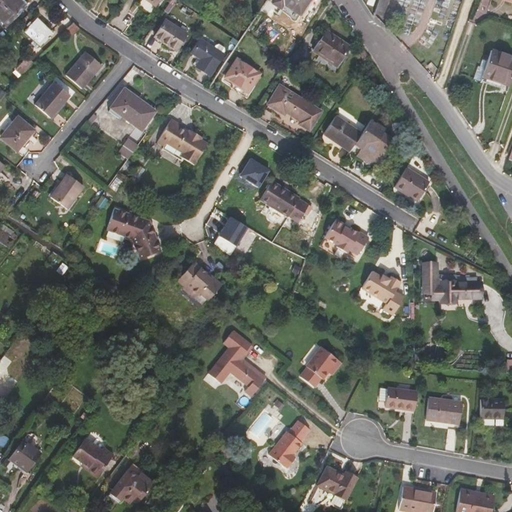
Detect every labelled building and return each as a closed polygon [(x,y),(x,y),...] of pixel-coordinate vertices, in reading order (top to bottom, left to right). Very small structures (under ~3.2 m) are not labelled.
[(0,0),(0,18),(6,25),(28,4),(24,0),(0,0)] [(309,0),(274,0),(272,3),(280,8),(283,4),(300,15),(309,0)] [(382,16),(385,8),(377,5),(374,13),(382,16)] [(38,17),(24,31),(40,47),(54,32),(38,17)] [(186,34),(165,20),(154,37),(175,51),(186,34)] [(73,35),(79,29),(73,22),(67,28),(73,35)] [(336,67),(351,47),(326,30),(312,51),(336,67)] [(210,75),(222,54),(200,40),(192,52),(202,59),(197,66),(210,75)] [(509,86),(511,76),(511,56),(491,49),(481,77),(509,86)] [(85,52),(65,75),(81,89),(101,65),(85,52)] [(20,77),(33,63),(26,57),(13,71),(20,77)] [(258,74),(236,60),(225,77),(247,92),(258,74)] [(54,82),(34,105),(50,118),(70,95),(54,82)] [(321,111),(279,85),(267,104),(284,114),(285,112),(300,121),(299,123),(310,130),(321,111)] [(124,88),(110,108),(141,130),(155,111),(124,88)] [(90,118),(99,125),(97,116),(94,113),(90,118)] [(338,117),(336,116),(323,134),(349,152),(354,144),(361,133),(351,125),(353,121),(341,113),(338,117)] [(17,117),(0,137),(16,151),(34,130),(17,117)] [(97,128),(99,125),(90,118),(87,121),(97,128)] [(170,119),(157,142),(165,147),(163,149),(177,158),(179,156),(194,165),(207,143),(201,139),(202,137),(189,129),(187,132),(176,125),(177,123),(170,119)] [(374,164),(391,139),(383,133),(385,130),(370,119),(361,133),(354,144),(361,149),(356,156),(369,164),(371,161),(374,164)] [(122,145),(132,152),(137,146),(125,138),(121,144),(122,145)] [(128,159),(132,152),(122,145),(117,152),(128,159)] [(145,169),(141,166),(134,175),(138,179),(145,169)] [(417,202),(430,182),(407,167),(394,187),(417,202)] [(67,174),(50,197),(66,209),(83,186),(67,174)] [(115,191),(122,182),(116,177),(109,187),(115,191)] [(272,181),(270,182),(285,192),(286,190),(272,181)] [(270,182),(260,200),(287,217),(288,216),(298,222),(308,205),(299,199),(299,198),(286,190),(285,192),(270,182)] [(114,209),(106,230),(132,239),(139,259),(161,251),(149,221),(140,218),(128,214),(114,209)] [(240,223),(223,212),(211,231),(228,242),(240,223)] [(356,232),(333,219),(322,237),(334,244),(333,246),(344,252),(346,249),(355,254),(366,237),(356,231),(356,232)] [(2,224),(0,226),(0,241),(9,248),(17,236),(12,233),(13,232),(2,224)] [(436,297),(441,297),(441,302),(455,302),(455,297),(481,297),(480,283),(455,283),(455,281),(441,281),(441,285),(436,285),(436,261),(423,262),(423,291),(436,291),(436,297)] [(193,262),(177,280),(183,286),(185,284),(197,295),(199,293),(207,300),(220,287),(205,273),(206,273),(193,262)] [(206,273),(205,273),(220,287),(222,285),(207,271),(206,273)] [(398,280),(387,275),(386,279),(378,276),(378,278),(368,273),(361,290),(378,298),(377,299),(387,303),(384,310),(394,314),(403,294),(394,290),(398,280)] [(194,298),(197,295),(185,284),(183,286),(182,287),(194,298)] [(220,383),(230,371),(248,386),(244,391),(251,397),(264,380),(239,360),(241,357),(251,345),(233,331),(223,343),(229,347),(208,374),(220,383)] [(243,359),(248,353),(247,352),(252,346),(251,345),(241,357),(243,359)] [(321,347),(306,367),(307,367),(300,377),(313,387),(321,378),(322,379),(327,372),(331,367),(335,370),(341,363),(321,347)] [(241,357),(239,360),(264,380),(267,377),(243,359),(241,357)] [(208,374),(204,379),(216,389),(220,384),(208,374)] [(386,389),(380,388),(378,401),(385,402),(386,389)] [(385,402),(384,407),(414,411),(417,391),(387,388),(386,389),(385,402)] [(428,398),(425,420),(459,424),(461,402),(428,398)] [(480,399),(480,418),(495,418),(503,418),(503,400),(480,399)] [(286,431),(268,455),(283,466),(283,465),(287,468),(295,457),(292,454),(302,443),(300,442),(310,430),(298,420),(288,432),(286,431)] [(85,438),(72,457),(82,463),(87,467),(85,469),(97,477),(114,455),(104,447),(102,450),(85,438)] [(22,439),(9,459),(26,472),(40,452),(22,439)] [(344,499),(346,499),(357,477),(346,471),(344,475),(327,466),(317,484),(335,494),(344,499)] [(128,468),(109,494),(117,500),(120,497),(123,499),(130,504),(133,499),(136,496),(141,500),(154,482),(141,472),(138,476),(128,468)] [(403,486),(398,509),(411,511),(432,511),(436,493),(403,486)] [(479,493),(460,490),(458,495),(478,499),(479,493)] [(458,495),(455,511),(490,511),(493,496),(479,493),(478,499),(458,495)] [(335,494),(330,502),(340,507),(344,499),(335,494)]
